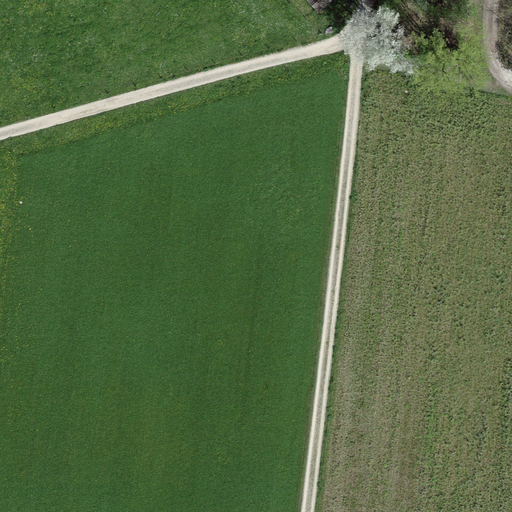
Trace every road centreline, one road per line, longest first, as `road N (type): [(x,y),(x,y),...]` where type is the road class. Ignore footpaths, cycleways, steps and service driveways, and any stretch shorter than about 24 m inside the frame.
road 1 (track): [(306,511),(354,64)]
road 2 (track): [(357,30),(0,138)]
road 3 (track): [(511,96),(354,64)]
